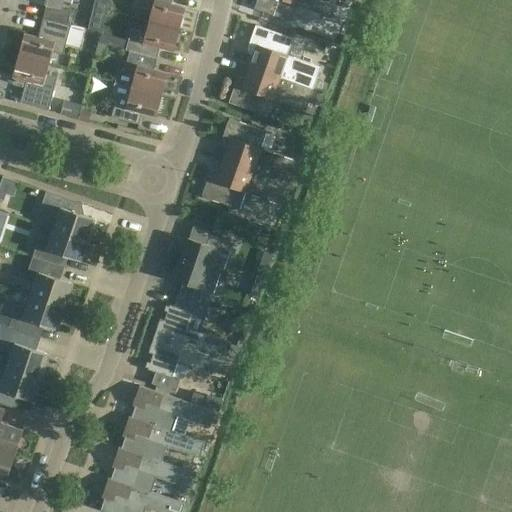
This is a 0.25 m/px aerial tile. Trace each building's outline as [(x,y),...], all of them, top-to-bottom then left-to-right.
[(62,0),(31,0),(30,3),(45,6),(43,19),(66,25),(70,11),(60,9),(62,0)] [(148,22),(179,30),(185,9),(171,5),(172,0),(137,0),(136,7),(151,11),(148,22)] [(331,18),(336,0),(256,0),(253,10),(291,23),(297,6),(331,18)] [(23,35),(18,56),(48,64),(52,53),(62,56),(70,26),(66,25),(43,19),(37,38),(23,35)] [(179,30),(148,22),(145,34),(131,30),(125,51),(129,52),(156,59),(159,48),(173,51),(179,30)] [(314,90),(324,94),(328,84),(316,80),(320,68),(286,56),(292,39),(255,26),(246,50),(248,54),(253,56),(249,67),(314,90)] [(95,55),(104,57),(108,44),(98,42),(95,55)] [(153,71),(156,59),(129,52),(124,71),(118,70),(115,83),(131,88),(162,96),(167,75),(153,71)] [(45,76),(48,64),(18,56),(12,77),(26,81),(20,104),(48,111),(56,78),(45,76)] [(305,112),(309,102),(314,90),(249,67),(245,79),(240,77),(236,79),(228,104),(265,117),(271,100),(305,112)] [(131,88),(115,83),(111,96),(117,97),(111,118),(139,125),(142,113),(156,117),(162,96),(131,88)] [(320,106),(324,94),(314,90),(309,102),(320,106)] [(81,108),(78,120),(88,122),(91,110),(81,108)] [(226,149),(222,161),(295,186),(296,184),(297,184),(303,166),(293,163),(294,161),(260,149),(266,132),(228,119),(220,144),(222,148),(226,149)] [(298,136),(295,143),(299,150),(307,154),(312,141),(298,136)] [(288,203),(295,186),(222,161),(218,172),(214,171),(210,173),(201,197),(239,210),(245,193),(279,205),(280,200),(288,203)] [(5,193),(18,192),(17,177),(4,178),(5,193)] [(39,211),(35,223),(52,228),(87,240),(94,220),(76,214),(80,204),(53,195),(47,213),(39,211)] [(35,247),(32,257),(43,261),(44,259),(55,263),(59,264),(62,254),(80,260),(87,240),(52,228),(48,239),(48,241),(38,238),(35,247)] [(220,272),(222,273),(232,243),(228,242),(209,236),(206,245),(187,239),(180,258),(220,272)] [(28,267),(25,278),(35,282),(30,296),(64,307),(72,285),(39,273),(43,261),(32,257),(28,267)] [(180,258),(173,280),(183,283),(179,295),(209,305),(213,292),(220,272),(180,258)] [(261,286),(257,298),(258,298),(266,275),(258,272),(254,284),(261,286)] [(250,295),(257,298),(261,286),(254,284),(250,295)] [(204,318),(208,305),(179,295),(178,296),(177,296),(174,307),(169,306),(164,321),(159,320),(154,336),(201,351),(235,363),(231,375),(235,376),(239,364),(237,363),(242,348),(206,335),(188,328),(193,314),(204,318)] [(15,307),(8,328),(20,331),(33,336),(37,325),(56,331),(64,307),(30,296),(25,310),(15,307)] [(0,324),(0,348),(1,349),(10,352),(5,366),(6,366),(40,378),(48,355),(29,349),(33,336),(20,331),(8,328),(0,324)] [(201,351),(154,336),(148,353),(152,355),(147,370),(155,373),(151,384),(175,392),(179,380),(171,378),(177,362),(203,371),(204,369),(224,376),(225,373),(231,375),(235,363),(201,351)] [(0,404),(4,406),(10,408),(11,406),(14,396),(32,402),(40,378),(6,366),(5,366),(0,364),(0,404)] [(128,417),(204,443),(204,442),(165,429),(170,415),(209,427),(215,411),(139,386),(132,406),(135,407),(131,418),(129,417),(128,417)] [(207,394),(203,406),(218,411),(222,399),(207,394)] [(0,450),(14,455),(22,431),(0,423),(0,421),(4,411),(0,409),(0,450)] [(118,448),(194,473),(155,460),(160,445),(199,458),(204,443),(128,417),(122,437),(124,438),(121,448),(118,448)] [(108,478),(108,479),(184,504),(145,491),(149,476),(189,489),(194,473),(118,448),(111,468),(114,469),(110,479),(108,478)] [(14,455),(0,450),(0,478),(6,480),(14,455)] [(154,511),(181,511),(184,504),(108,479),(101,498),(104,499),(100,511),(103,511),(144,511),(145,509),(154,511)]
